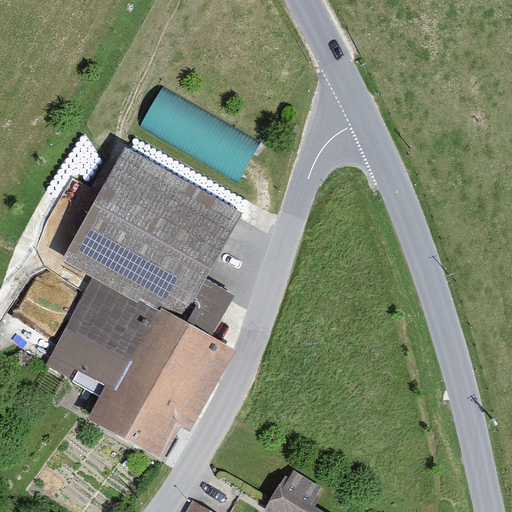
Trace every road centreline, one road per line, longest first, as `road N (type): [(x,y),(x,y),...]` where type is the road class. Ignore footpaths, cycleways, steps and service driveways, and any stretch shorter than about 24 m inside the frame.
road 1 (tertiary): [(169,511),(219,456),(279,323),(311,171),(341,126),(364,114)]
road 2 (tertiary): [(489,511),(424,256),(364,114)]
road 3 (tertiary): [(364,114),(303,0)]
